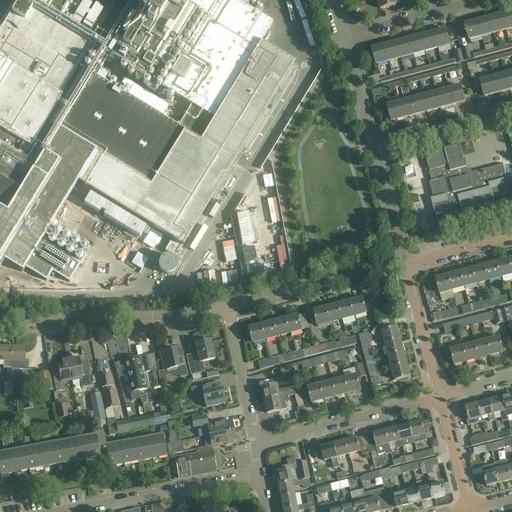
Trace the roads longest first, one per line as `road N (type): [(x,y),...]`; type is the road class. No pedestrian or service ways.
road 1 (residential): [(445,389),(434,378),(412,266),(427,252),(511,230)]
road 2 (residential): [(229,305),(154,316),(0,320)]
road 3 (residential): [(254,438),(435,403)]
road 4 (residential): [(394,254),(379,266),(229,305)]
road 5 (residential): [(108,503),(260,467)]
road 6 (residential): [(346,35),(484,0)]
road 7 (residential): [(375,148),(511,111)]
road 8 (residential): [(254,438),(229,305)]
